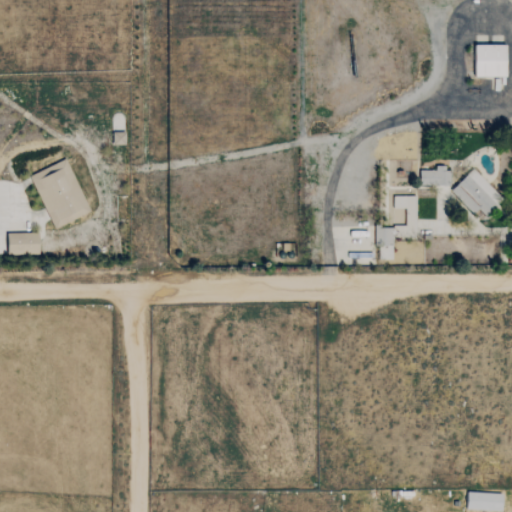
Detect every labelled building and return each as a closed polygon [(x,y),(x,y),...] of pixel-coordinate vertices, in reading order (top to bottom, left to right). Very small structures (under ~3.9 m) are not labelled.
[(500,45),(468,45),(469,77),(501,77),(500,45)] [(108,145),(121,145),(122,132),(109,132),(108,145)] [(26,175),(49,228),(86,213),(64,159),(26,175)] [(432,171),(416,170),(415,185),(445,186),(445,166),(432,166),(432,171)] [(446,190),(469,214),(475,208),(482,216),(499,200),(469,169),(446,190)] [(414,196),(390,196),(390,208),(403,208),(402,232),(413,232),(414,196)] [(34,233),(2,233),(2,254),(35,254),(34,233)] [(389,259),(389,245),(379,246),(379,259),(389,259)] [(500,494),(462,492),(462,510),(499,511),(500,494)]
